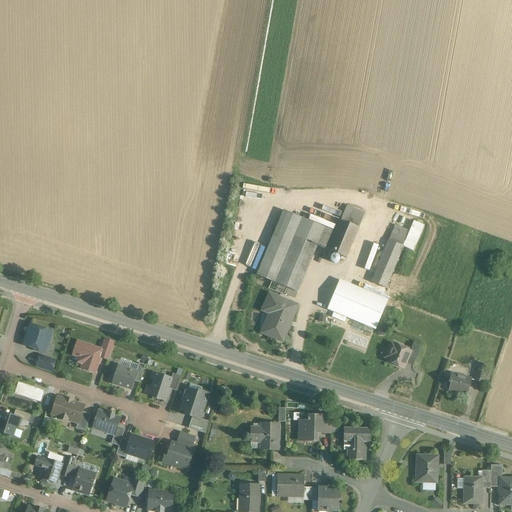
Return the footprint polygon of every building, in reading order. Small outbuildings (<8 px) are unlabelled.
[(364,214),(347,207),(341,221),(358,228),(364,214)] [(302,219),(283,212),(256,276),(285,289),(297,293),(316,247),(294,238),(302,219)] [(335,233),(302,219),(294,238),(316,247),(327,251),(335,233)] [(341,221),(340,221),(335,233),(327,251),(346,259),(359,228),(358,228),(341,221)] [(413,223),(409,232),(403,247),(412,250),(422,226),(413,223)] [(409,232),(395,225),(388,240),(403,247),(409,232)] [(388,240),(371,282),(385,288),(403,247),(388,240)] [(338,261),(339,260),(338,258),(337,256),(336,255),(334,255),(332,255),(331,256),(330,258),(329,260),(330,261),(331,263),(332,264),(334,264),(336,264),(337,263),(338,261)] [(386,301),(340,282),(328,310),(375,329),(386,301)] [(297,293),(285,289),(283,294),(295,298),(297,293)] [(296,306),(268,295),(262,310),(271,314),(263,334),(282,342),(296,306)] [(51,332),(31,325),(24,345),(32,348),(33,351),(38,352),(41,351),(44,352),(51,332)] [(113,343),(105,340),(102,350),(100,357),(107,360),(113,343)] [(102,350),(77,342),(73,355),(80,358),(79,362),(83,364),(82,369),(95,373),(100,357),(102,350)] [(421,347),(413,344),(410,352),(408,357),(415,360),(421,347)] [(410,352),(394,345),(392,350),(390,350),(389,352),(390,354),(388,359),(391,360),(391,362),(403,368),(408,357),(410,352)] [(55,361),(40,356),(36,367),(51,372),(55,361)] [(488,365),(480,363),(477,372),(479,372),(485,375),(488,365)] [(145,366),(139,364),(136,372),(133,381),(139,383),(145,366)] [(136,372),(118,366),(113,383),(131,389),(133,381),(136,372)] [(485,375),(479,372),(476,381),(483,383),(485,375)] [(181,377),(176,376),(173,374),(171,380),(168,389),(176,391),(181,377)] [(471,380),(451,374),(449,383),(452,384),(450,391),(467,396),(471,380)] [(153,397),(157,398),(165,400),(168,389),(171,380),(156,375),(151,389),(155,391),(153,397)] [(45,392),(18,383),(14,394),(41,403),(45,392)] [(192,417),(200,420),(208,394),(199,391),(198,394),(185,389),(181,401),(183,402),(180,411),(186,412),(185,415),(192,417)] [(72,401),(66,399),(66,400),(57,398),(52,415),(60,418),(59,419),(67,422),(67,420),(78,424),(82,412),(84,406),(72,402),(72,401)] [(31,416),(15,411),(13,417),(20,420),(29,423),(31,416)] [(108,415),(98,411),(93,428),(114,436),(117,427),(119,422),(112,420),(114,416),(112,413),(108,415)] [(13,417),(0,412),(0,432),(3,433),(4,436),(7,434),(14,437),(20,439),(22,432),(16,430),(20,420),(13,417)] [(91,415),(82,412),(78,424),(76,429),(85,432),(91,415)] [(322,416),(309,415),(309,414),(299,414),(294,414),(293,421),(299,421),(298,433),(305,434),(305,442),(317,443),(317,430),(324,430),(324,429),(321,429),(322,421),(322,416)] [(208,422),(200,420),(192,417),(189,428),(205,434),(208,422)] [(331,421),(322,421),(321,429),(324,429),(324,430),(324,434),(331,434),(331,433),(331,421)] [(279,425),(261,424),(261,429),(251,429),(251,442),(261,443),(261,450),(278,451),(279,425)] [(117,427),(114,436),(111,444),(119,447),(122,438),(125,430),(117,427)] [(370,429),(344,428),(344,442),(354,442),(354,450),(353,450),(353,451),(347,451),(347,461),(366,461),(366,439),(370,439),(370,429)] [(177,443),(188,447),(192,448),(195,438),(180,433),(177,443)] [(152,443),(131,436),(130,441),(125,453),(126,453),(147,460),(152,443)] [(130,441),(122,438),(119,447),(116,455),(125,458),(126,453),(125,453),(130,441)] [(189,460),(190,457),(192,450),(172,444),(169,452),(166,452),(163,462),(175,465),(175,466),(175,467),(182,469),(182,468),(183,468),(186,459),(189,460)] [(76,460),(65,456),(62,465),(63,465),(59,475),(62,476),(63,474),(70,477),(75,464),(76,460)] [(437,457),(417,457),(416,483),(437,483),(437,457)] [(62,465),(47,460),(41,479),(56,484),(59,475),(63,465),(62,465)] [(81,466),(75,464),(70,477),(77,479),(80,470),(81,466)] [(502,466),(491,466),(491,471),(490,484),(490,487),(500,488),(501,480),(502,466)] [(266,469),(258,469),(258,482),(266,482),(266,469)] [(80,470),(77,479),(73,490),(88,495),(95,475),(80,470)] [(491,471),(482,471),(482,478),(482,484),(490,484),(491,471)] [(296,476),(277,476),(276,497),(289,497),(303,497),(304,497),(304,488),(304,478),(296,478),(296,476)] [(482,478),(464,478),(464,503),(482,504),(482,484),(482,478)] [(511,479),(501,480),(500,488),(500,504),(511,504),(511,479)] [(132,486),(114,480),(107,501),(126,507),(130,494),(133,486),(132,486)] [(145,484),(134,480),(132,486),(133,486),(130,494),(141,498),(145,484)] [(258,511),(259,486),(240,485),(239,511),(258,511)] [(312,488),(304,488),(304,497),(303,497),(303,501),(312,501),(312,488)] [(341,491),(327,491),(327,488),(318,488),(318,501),(318,511),(339,511),(339,500),(341,500),(341,491)] [(170,511),(172,493),(150,491),(148,511),(156,511),(162,511),(163,511),(170,511)]
